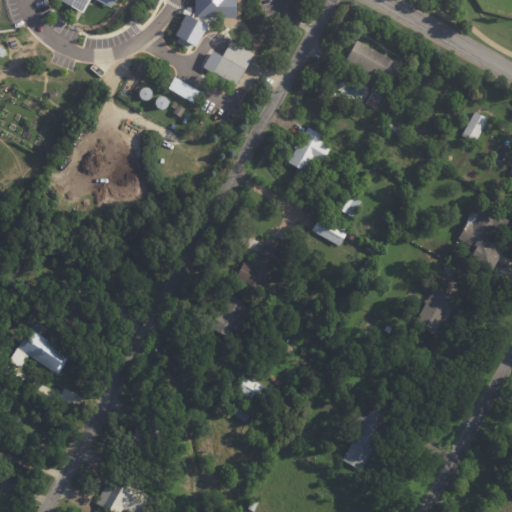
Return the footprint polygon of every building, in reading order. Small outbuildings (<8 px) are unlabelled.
[(112,0),(109,7),(95,0),(88,0),(81,13),(78,11),(59,0),(112,0)] [(192,0),(233,0),(233,18),(219,18),(219,16),(215,16),(207,30),(204,28),(194,46),(173,35),(179,24),(178,23),(183,14),(189,17),(190,14),(190,12),(193,12),(192,0)] [(265,0),(269,23),(289,20),(286,0),(265,0)] [(253,53),(235,85),(221,78),(220,79),(211,74),(212,72),(201,67),(210,51),(220,56),(229,40),(253,53)] [(400,64),(389,84),(371,73),(368,78),(344,65),(358,40),(400,64)] [(242,101),(204,81),(196,96),(233,116),(242,101)] [(376,92),(384,96),(377,109),(366,104),(373,91),(376,92)] [(173,113),(178,106),(184,110),(180,117),(173,113)] [(485,127),(476,143),(463,136),(475,112),(489,119),(485,127)] [(289,162),(296,149),(295,148),(300,138),(302,139),(309,127),(326,137),(322,143),(331,148),(323,163),(314,158),(307,172),(289,162)] [(399,128),(404,131),(400,137),(396,135),(399,128)] [(172,167),(172,144),(159,143),(158,167),(172,167)] [(337,209),(345,194),(361,202),(353,218),(337,209)] [(503,230),(503,231),(493,226),(485,240),(504,251),(492,273),(469,260),(475,249),(458,239),(467,222),(466,221),(476,203),(508,221),(503,230)] [(313,230),(321,216),(348,231),(340,246),(313,231),(313,230)] [(283,243),(280,248),(272,244),(275,238),(283,243)] [(266,244),(283,254),(261,293),(235,278),(245,260),(253,265),(266,244)] [(368,246),(376,251),(373,256),(365,251),(368,246)] [(367,261),(373,264),(368,274),(362,270),(367,261)] [(450,296),(458,300),(445,322),(444,321),(436,336),(415,324),(426,304),(425,303),(427,299),(428,300),(435,287),(450,296)] [(216,321),(229,295),(248,304),(235,331),(216,321)] [(341,313),(346,303),(350,305),(344,315),(341,313)] [(29,328),(71,355),(58,375),(27,355),(19,367),(9,361),(24,339),(18,335),(24,325),(29,328)] [(384,331),(387,326),(393,329),(390,334),(384,331)] [(249,378),(273,392),(263,408),(237,392),(246,376),(249,378)] [(274,378),(281,383),(278,386),(271,381),(274,378)] [(230,413),(237,401),(253,411),(246,423),(230,413)] [(386,417),(375,435),(381,439),(362,472),(343,460),(353,443),(347,439),(362,414),(368,418),(374,408),(387,415),(386,417)] [(138,427),(139,425),(143,428),(150,417),(166,427),(159,438),(163,441),(159,446),(152,441),(144,454),(137,450),(134,454),(124,447),(138,427)] [(111,511),(102,507),(96,503),(118,465),(155,486),(140,511),(126,511),(123,510),(122,511),(111,511)]
